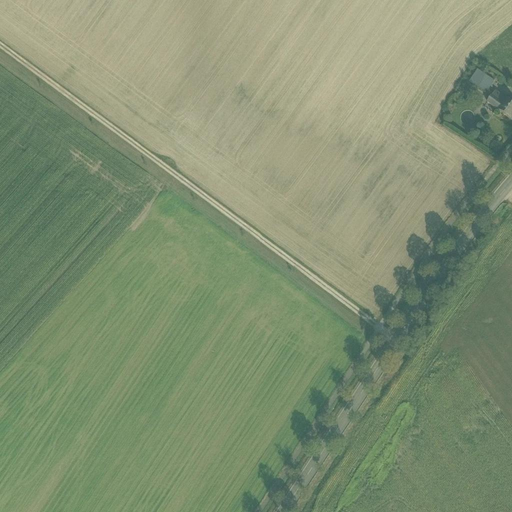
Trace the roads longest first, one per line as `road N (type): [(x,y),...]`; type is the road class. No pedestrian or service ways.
road 1 (track): [(0,43),(396,338)]
road 2 (tertiary): [(282,511),(396,338),(511,183)]
